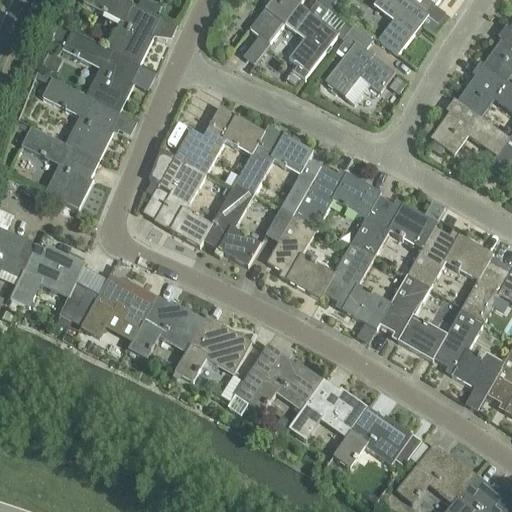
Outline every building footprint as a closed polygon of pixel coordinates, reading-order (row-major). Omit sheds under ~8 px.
[(152,39),(160,21),(117,0),(84,0),(82,6),(120,25),(106,52),(140,70),(155,40),(152,39)] [(284,27),(299,7),(304,0),(273,0),(264,12),(275,20),(284,27)] [(338,0),(319,0),(316,5),(328,15),(338,0)] [(393,23),(378,43),(398,59),(428,19),(421,13),(428,5),(422,0),(379,0),(373,8),(393,23)] [(422,0),(428,5),(434,9),(441,0),(422,0)] [(309,15),(299,7),(284,27),(303,42),(288,62),(298,70),(294,75),(292,74),(292,75),(305,85),(305,84),(304,83),(338,38),(321,24),(328,15),(316,5),(309,15)] [(275,20),(264,12),(249,32),(259,40),(275,20)] [(269,47),(284,27),(275,20),(259,40),(269,47)] [(58,28),(52,40),(65,47),(71,35),(58,28)] [(344,60),(324,86),(344,101),(354,109),(370,89),(379,97),(395,77),(365,54),(373,44),(353,29),(350,32),(346,38),(345,39),(341,44),(343,45),(337,54),(344,60)] [(511,34),(509,32),(509,31),(506,29),(498,41),(501,43),(483,68),(506,85),(511,76),(511,34)] [(140,70),(106,52),(71,35),(65,47),(62,54),(99,73),(85,100),(120,117),(134,88),(132,87),(140,70)] [(475,80),(457,105),(480,122),(493,104),(511,117),(511,89),(506,85),(483,68),(480,66),(472,77),(475,80)] [(37,76),(35,81),(48,88),(51,83),(47,81),(39,77),(37,76)] [(120,117),(85,100),(51,83),(48,88),(41,102),(79,121),(65,148),(99,165),(114,136),(111,135),(120,117)] [(480,122),(457,105),(454,103),(446,114),(449,116),(430,142),(453,159),(467,140),(496,160),(509,143),(508,142),(501,137),(480,122)] [(190,132),(174,161),(206,179),(226,144),(251,159),(264,136),(219,110),(203,139),(190,132)] [(18,125),(16,130),(28,136),(30,131),(18,125)] [(508,142),(511,137),(511,132),(507,128),(501,137),(508,142)] [(264,136),(251,159),(235,188),(254,198),(273,164),(300,179),(313,156),(267,130),(264,136)] [(99,165),(65,148),(30,131),(28,136),(21,150),(58,169),(44,197),(78,214),(93,184),(90,183),(99,165)] [(511,137),(508,142),(509,143),(496,160),(488,171),(500,179),(506,169),(511,173),(511,137)] [(187,214),(206,179),(174,161),(160,153),(148,183),(158,188),(158,189),(170,196),(154,225),(199,251),(203,245),(212,228),(187,214)] [(322,169),(310,190),(294,218),(317,231),(333,204),(365,222),(350,248),(351,249),(380,196),(346,177),(343,182),(322,169)] [(294,218),(310,190),(297,183),(281,211),(294,218)] [(152,199),(157,189),(151,185),(145,195),(152,199)] [(254,198),(235,188),(212,228),(203,245),(247,271),(260,248),(234,233),(254,198)] [(407,278),(406,279),(406,280),(437,227),(402,207),(400,212),(379,200),(381,196),(380,196),(351,249),(374,262),(389,235),(421,253),(413,267),(407,278)] [(294,218),(281,211),(265,239),(278,246),(294,218)] [(294,218),(278,246),(266,266),(287,279),(285,283),(319,303),(351,249),(350,248),(334,277),(302,258),(317,231),(294,218)] [(437,227),(406,280),(429,293),(445,266),(477,284),(460,313),(461,314),(493,257),(458,238),(455,243),(435,231),(437,227)] [(0,275),(1,273),(19,282),(35,248),(6,234),(0,230),(0,275)] [(16,289),(10,302),(11,303),(18,306),(28,311),(39,287),(68,301),(59,318),(56,325),(64,330),(69,323),(87,292),(75,286),(84,267),(55,253),(53,256),(35,248),(19,282),(16,289)] [(406,280),(406,279),(390,307),(358,289),(374,262),(351,249),(319,303),(320,304),(323,298),(344,309),(341,314),(376,334),(406,280)] [(511,272),(509,277),(489,265),(493,258),(493,257),(461,314),(484,327),(499,300),(511,307),(511,272)] [(399,265),(395,272),(407,278),(413,267),(406,263),(399,265)] [(98,299),(81,330),(99,339),(103,331),(132,347),(157,301),(129,285),(128,288),(110,278),(98,299)] [(414,320),(429,293),(406,280),(376,334),(379,329),(400,340),(397,345),(432,365),(461,314),(460,313),(446,338),(414,320)] [(69,323),(81,330),(98,299),(87,292),(69,323)] [(175,310),(157,301),(132,347),(128,353),(146,363),(158,341),(185,356),(203,322),(176,307),(175,310)] [(468,354),(484,327),(461,314),(432,365),(433,363),(454,375),(451,379),(485,399),(511,352),(511,351),(500,372),(468,354)] [(221,332),(203,322),(185,356),(175,375),(192,385),(204,363),(233,379),(252,345),(223,329),(221,332)] [(229,405),(227,409),(237,415),(242,419),(248,409),(261,417),(275,396),(302,414),(323,383),(296,365),(295,366),(266,349),(243,385),(229,405)] [(511,352),(485,399),(507,411),(504,416),(511,420),(511,352)] [(323,383),(302,414),(289,432),(306,444),(321,423),(346,441),(367,411),(340,392),(339,394),(323,383)] [(346,441),(334,459),(350,471),(365,450),(391,469),(395,463),(403,469),(409,461),(422,444),(385,419),(383,422),(367,411),(346,441)] [(282,419),(272,432),(283,440),(292,426),(282,419)] [(428,488),(452,508),(476,479),(450,457),(449,459),(434,447),(430,451),(419,465),(395,494),(411,508),(428,488)] [(491,490),(476,479),(452,508),(448,511),(511,511),(511,503),(493,488),(491,490)]
